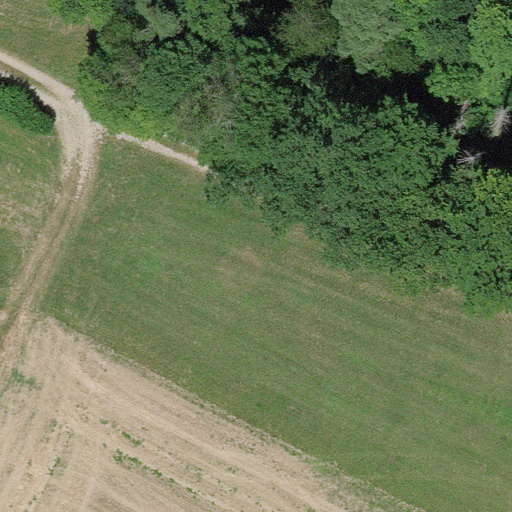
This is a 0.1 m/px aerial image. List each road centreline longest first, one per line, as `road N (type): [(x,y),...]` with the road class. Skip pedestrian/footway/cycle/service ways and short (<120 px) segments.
road 1 (track): [(84,102),(511,280)]
road 2 (track): [(84,102),(76,189),(0,337)]
